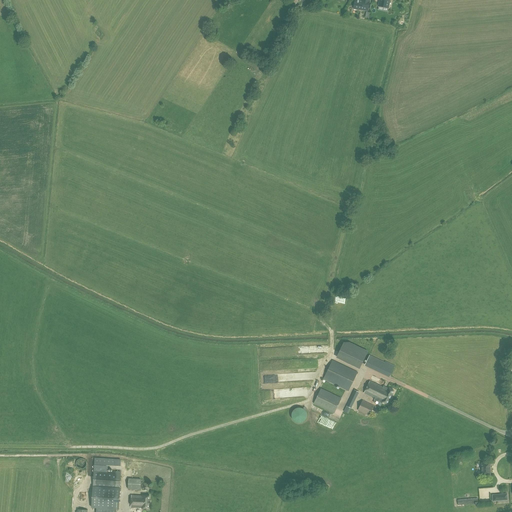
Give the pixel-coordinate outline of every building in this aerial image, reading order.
[(355,0),(354,8),(368,11),(370,1),(369,0),(355,0)] [(336,357),(360,368),(364,359),(368,351),(350,342),(343,342),(341,348),(336,357)] [(380,371),(390,376),(395,366),(385,361),(384,362),(369,355),(365,365),(380,373),(380,371)] [(323,379),(349,391),(358,372),(333,360),(323,379)] [(364,393),(387,404),(394,391),(389,388),(388,390),(370,381),(364,393)] [(313,403),(334,413),(341,398),(321,388),(313,403)] [(344,411),(349,414),(351,409),(359,392),(354,390),(350,400),(346,406),(344,411)] [(358,410),(369,416),(372,410),(374,411),(376,407),(362,401),(358,410)] [(292,415),(292,416),(292,417),(292,418),(293,419),(293,420),(294,420),(294,421),(295,421),(295,422),(296,422),(297,422),(298,423),(299,423),(300,423),(301,422),(302,422),(303,422),(304,421),(305,421),(305,420),(306,419),(306,418),(307,417),(307,416),(307,415),(307,414),(307,413),(306,413),(306,412),(306,411),(305,410),(304,409),(303,408),(302,408),(301,408),(300,407),(299,407),(298,407),(297,408),(296,408),(295,409),(294,409),(294,410),(293,410),(293,411),(292,412),(292,413),(292,414),(292,415)] [(116,460),(115,467),(135,469),(136,463),(116,460)] [(481,463),(481,475),(490,474),(490,463),(481,463)] [(91,508),(119,509),(120,490),(121,473),(107,472),(108,469),(101,469),(101,467),(96,467),(96,471),(94,471),(93,488),(91,508)] [(128,490),(140,490),(141,479),(138,479),(129,478),(128,490)] [(493,497),(493,501),(507,500),(507,495),(507,493),(493,494),(493,497)] [(142,509),(149,509),(150,496),(143,495),(143,496),(132,495),(131,507),(142,508),(142,509)]
